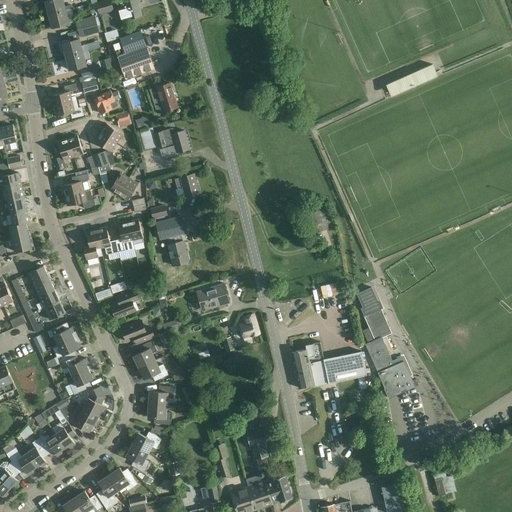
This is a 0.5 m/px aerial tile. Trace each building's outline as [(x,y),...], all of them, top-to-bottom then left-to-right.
[(49,15),(66,10),(62,0),(49,0),(45,1),(49,15)] [(112,10),(109,0),(102,0),(97,2),(95,2),(97,10),(99,14),(112,10)] [(118,8),(122,21),(141,16),(138,5),(140,4),(139,0),(125,0),(123,1),(119,3),(120,7),(118,8)] [(97,10),(96,3),(87,6),(89,12),(97,10)] [(69,23),(66,10),(49,15),(52,28),(69,23)] [(99,17),(95,18),(95,17),(76,22),(79,32),(98,27),(97,26),(101,25),(99,17)] [(98,27),(79,32),(80,37),(99,32),(98,27)] [(105,32),(107,39),(114,37),(112,30),(105,32)] [(126,79),(154,69),(141,31),(120,38),(125,53),(117,56),(126,79)] [(69,39),(59,42),(62,53),(65,52),(66,57),(88,51),(86,44),(81,46),(80,39),(70,41),(69,39)] [(85,60),(90,58),(88,51),(66,57),(70,70),(86,65),(85,60)] [(386,84),(392,96),(438,76),(432,64),(386,84)] [(83,76),(93,73),(93,74),(98,72),(96,66),(81,70),(83,76)] [(83,83),(85,92),(98,89),(96,79),(95,79),(93,74),(93,73),(83,76),(79,77),(80,83),(83,83)] [(77,100),(76,96),(71,97),(70,91),(78,89),(76,83),(64,86),(66,92),(51,96),(53,106),(77,100)] [(157,87),(164,111),(178,107),(170,83),(157,87)] [(5,84),(0,85),(0,106),(6,105),(4,98),(8,96),(5,84)] [(111,91),(104,94),(95,97),(101,113),(113,108),(111,104),(115,102),(114,99),(119,97),(117,91),(112,93),(111,91)] [(72,118),(84,115),(82,107),(79,108),(77,100),(53,106),(56,116),(71,112),(72,118)] [(129,112),(116,116),(118,122),(131,119),(129,112)] [(143,114),(135,121),(141,129),(149,122),(143,114)] [(116,143),(122,134),(106,123),(101,132),(116,143)] [(0,127),(0,128),(4,144),(6,152),(12,151),(10,143),(16,141),(12,125),(0,127)] [(140,131),(145,151),(165,145),(173,143),(176,153),(188,149),(185,137),(186,137),(185,130),(174,133),(172,128),(154,133),(152,128),(140,131)] [(116,143),(101,132),(95,141),(108,149),(107,150),(93,155),(98,166),(98,167),(109,163),(109,165),(116,163),(113,153),(111,151),(116,143)] [(84,153),(78,135),(67,138),(74,157),(84,153)] [(67,167),(64,160),(74,157),(67,138),(58,142),(62,156),(57,158),(61,169),(67,167)] [(91,168),(98,166),(93,155),(88,157),(91,168)] [(20,156),(7,158),(9,168),(22,165),(20,156)] [(111,170),(109,165),(109,163),(98,167),(102,184),(109,182),(106,171),(111,170)] [(19,172),(2,176),(5,189),(22,185),(19,172)] [(78,182),(63,185),(65,195),(90,190),(89,186),(88,180),(90,180),(88,173),(76,176),(78,182)] [(120,173),(110,189),(119,194),(129,178),(120,173)] [(194,173),(175,179),(178,189),(184,187),(186,197),(200,193),(194,173)] [(128,200),(133,191),(138,183),(129,178),(119,194),(128,200)] [(24,197),(22,185),(5,189),(8,201),(24,197)] [(90,190),(65,195),(68,206),(83,202),(84,208),(96,205),(94,199),(93,199),(90,190)] [(8,201),(10,213),(27,209),(24,197),(8,201)] [(143,198),(132,200),(133,206),(145,204),(143,198)] [(314,242),(336,234),(330,215),(329,215),(325,202),(303,208),(314,242)] [(135,212),(147,210),(145,204),(133,206),(135,212)] [(150,208),(153,219),(168,215),(165,205),(150,208)] [(27,209),(10,213),(13,225),(26,223),(30,222),(27,209)] [(156,222),(160,239),(168,237),(170,244),(168,244),(173,265),(189,262),(184,241),(186,240),(180,216),(156,222)] [(128,221),(133,240),(143,238),(139,219),(128,221)] [(122,239),(116,240),(119,252),(125,250),(123,243),(133,240),(128,221),(118,224),(122,239)] [(10,226),(11,235),(28,231),(26,223),(13,225),(10,226)] [(101,248),(105,247),(106,253),(108,254),(119,252),(116,240),(110,242),(106,227),(96,229),(101,248)] [(90,246),(84,248),(87,259),(93,258),(99,256),(103,256),(101,248),(96,229),(86,231),(90,246)] [(30,239),(28,231),(11,235),(13,243),(30,239)] [(34,247),(32,247),(30,239),(13,243),(15,251),(23,250),(24,252),(35,250),(34,247)] [(43,266),(28,273),(34,284),(49,277),(43,266)] [(49,277),(34,284),(39,296),(54,289),(49,277)] [(99,280),(92,282),(95,290),(102,287),(99,280)] [(5,283),(0,285),(0,297),(3,305),(13,301),(5,283)] [(112,293),(119,291),(117,283),(110,285),(112,293)] [(197,291),(202,309),(229,301),(224,283),(197,291)] [(375,340),(365,344),(384,387),(384,388),(389,398),(418,385),(416,379),(413,381),(411,376),(413,375),(404,355),(392,360),(382,337),(391,333),(386,320),(384,321),(382,317),(384,316),(380,308),(379,309),(376,302),(377,302),(371,287),(356,294),(362,307),(361,308),(375,340)] [(95,293),(98,301),(112,296),(110,288),(95,293)] [(42,302),(38,304),(41,309),(44,307),(59,300),(54,289),(39,296),(42,302)] [(126,315),(136,311),(133,302),(140,299),(136,289),(130,291),(121,295),(123,300),(111,305),(116,319),(126,315)] [(166,298),(160,299),(161,308),(168,307),(166,298)] [(50,319),(65,312),(59,300),(44,307),(50,319)] [(27,301),(22,303),(26,311),(30,309),(27,301)] [(239,324),(240,329),(243,338),(250,336),(259,334),(254,314),(242,317),(244,322),(239,324)] [(165,331),(171,329),(181,326),(179,319),(163,324),(165,331)] [(127,341),(139,336),(141,342),(151,338),(154,337),(150,327),(145,329),(141,320),(122,328),(127,341)] [(7,321),(3,326),(8,329),(11,325),(7,321)] [(53,329),(47,331),(50,337),(54,336),(58,345),(78,336),(75,331),(74,332),(72,327),(69,328),(67,323),(53,329)] [(4,338),(17,333),(15,328),(2,333),(4,338)] [(40,335),(34,337),(41,352),(47,350),(40,335)] [(62,354),(63,355),(65,355),(81,347),(79,342),(80,341),(78,336),(58,345),(62,354)] [(226,352),(234,349),(230,337),(222,339),(226,352)] [(134,356),(139,367),(155,360),(152,354),(157,351),(152,340),(139,346),(141,352),(134,356)] [(306,349),(291,352),(295,369),(311,366),(313,376),(317,375),(317,378),(322,377),(324,384),(367,375),(361,351),(324,359),(320,342),(305,345),(306,349)] [(57,364),(60,363),(67,360),(65,355),(63,355),(62,354),(54,358),(57,364)] [(70,371),(73,376),(88,369),(86,364),(89,363),(86,358),(79,361),(76,356),(67,360),(60,363),(65,373),(70,371)] [(139,367),(144,379),(152,375),(155,381),(168,375),(163,364),(158,367),(155,360),(139,367)] [(0,395),(16,388),(6,365),(0,367),(0,395)] [(295,369),(299,388),(314,384),(314,386),(324,384),(322,377),(317,378),(317,375),(313,376),(311,366),(295,369)] [(73,376),(75,382),(70,384),(75,394),(80,392),(92,386),(89,381),(95,378),(93,373),(91,374),(88,369),(73,376)] [(167,398),(173,398),(174,386),(159,385),(159,391),(150,391),(149,404),(167,405),(167,398)] [(84,407),(99,415),(101,411),(104,412),(106,407),(101,404),(105,396),(100,386),(88,392),(90,396),(84,407)] [(183,389),(185,394),(188,393),(190,399),(187,401),(189,407),(196,404),(189,387),(183,389)] [(65,391),(59,394),(61,400),(62,400),(68,397),(65,391)] [(171,425),(171,413),(166,412),(167,405),(149,404),(148,417),(155,417),(154,423),(164,424),(171,425)] [(73,415),(78,417),(74,425),(89,433),(93,425),(96,426),(99,421),(97,420),(99,415),(84,407),(78,405),(73,415)] [(47,409),(42,413),(46,419),(51,415),(47,409)] [(41,413),(34,418),(41,428),(48,423),(41,413)] [(15,423),(17,428),(27,423),(25,418),(15,423)] [(52,428),(55,434),(65,448),(69,445),(70,448),(75,444),(71,438),(76,434),(67,421),(62,425),(61,423),(52,428)] [(250,447),(252,446),(265,443),(268,443),(265,430),(247,434),(250,447)] [(138,433),(132,444),(148,453),(152,446),(156,449),(159,444),(162,438),(149,431),(146,437),(138,433)] [(48,454),(53,451),(57,456),(62,453),(61,451),(65,448),(55,434),(50,437),(48,434),(45,437),(44,435),(38,439),(48,454)] [(36,447),(27,453),(36,467),(40,464),(42,466),(47,463),(43,458),(48,454),(38,439),(33,442),(36,447)] [(213,446),(214,450),(222,477),(230,475),(225,457),(229,456),(225,442),(213,446)] [(252,446),(256,460),(269,456),(265,443),(252,446)] [(132,444),(126,456),(134,460),(131,465),(144,472),(150,461),(145,459),(148,453),(132,444)] [(36,467),(27,453),(21,456),(15,448),(6,454),(11,461),(17,470),(18,472),(24,468),(28,475),(33,472),(32,470),(36,467)] [(0,473),(0,478),(10,488),(14,484),(15,486),(20,482),(12,475),(17,470),(11,461),(9,464),(8,462),(3,462),(0,466),(0,470),(2,472),(0,473)] [(177,462),(169,463),(172,476),(180,474),(177,462)] [(130,472),(125,475),(120,468),(109,475),(119,490),(125,486),(128,490),(133,487),(138,484),(135,480),(130,472)] [(433,476),(438,496),(446,494),(446,493),(457,491),(452,475),(448,476),(447,473),(433,476)] [(145,474),(142,480),(151,485),(154,479),(145,474)] [(96,493),(102,502),(107,510),(118,502),(113,494),(119,490),(109,475),(98,482),(103,489),(96,493)] [(265,481),(272,504),(292,498),(285,475),(276,478),(265,481)] [(0,493),(5,498),(9,494),(7,492),(10,488),(0,478),(0,493)] [(248,487),(255,510),(272,504),(265,481),(248,487)] [(399,483),(382,487),(387,511),(393,511),(404,510),(399,483)] [(221,501),(217,484),(207,487),(211,503),(221,501)] [(248,511),(255,510),(248,487),(231,493),(237,511),(248,511)] [(74,498),(83,511),(85,511),(95,506),(98,511),(103,507),(100,503),(95,495),(90,498),(85,491),(74,498)] [(145,495),(129,499),(131,507),(147,503),(145,495)] [(83,511),(74,498),(63,505),(67,511),(83,511)] [(321,511),(352,511),(349,500),(339,503),(334,504),(321,507),(321,511)]
